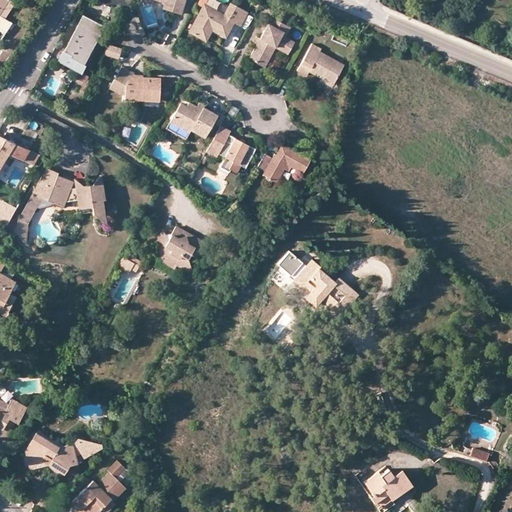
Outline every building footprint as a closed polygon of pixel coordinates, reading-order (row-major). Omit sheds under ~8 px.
[(0,0),(0,13),(8,0),(0,0)] [(166,0),(166,1),(165,7),(181,12),(184,0),(166,0)] [(233,22),(240,25),(247,12),(230,2),(224,13),(204,2),(188,30),(206,39),(211,29),(225,36),(233,22)] [(276,43),(290,51),(296,40),(287,34),(291,24),(272,14),(250,55),(265,64),(276,43)] [(71,58),(84,64),(103,26),(83,15),(64,50),(73,55),(71,58)] [(106,43),(104,54),(117,57),(119,46),(106,43)] [(320,48),(312,43),(297,70),(305,75),(308,70),(333,83),(343,64),(318,51),(320,48)] [(80,70),(84,64),(71,58),(73,55),(64,50),(59,59),(80,70)] [(122,67),(110,88),(119,93),(126,93),(135,93),(135,100),(159,101),(160,78),(143,77),(142,75),(134,75),(133,73),(122,67)] [(201,109),(197,107),(188,102),(185,106),(180,103),(170,120),(189,132),(191,129),(204,137),(217,115),(202,107),(201,109)] [(218,124),(221,126),(227,115),(224,114),(218,124)] [(43,123),(31,117),(27,126),(38,132),(43,123)] [(189,132),(170,120),(167,126),(185,138),(189,132)] [(251,157),(255,150),(228,135),(227,137),(219,133),(214,143),(220,147),(217,152),(224,156),(219,166),(228,172),(229,169),(235,173),(240,166),(244,168),(247,163),(251,157)] [(3,137),(0,135),(0,166),(8,153),(23,160),(30,149),(17,143),(9,140),(3,137)] [(214,143),(210,148),(217,152),(220,147),(214,143)] [(287,156),(289,152),(281,148),(276,156),(280,158),(283,154),(287,156)] [(40,154),(30,149),(23,160),(33,164),(40,154)] [(264,154),(256,168),(264,172),(262,176),(264,176),(268,182),(275,183),(283,170),(287,171),(290,167),(300,173),(308,161),(290,150),(289,152),(287,156),(283,154),(280,158),(276,156),(273,155),(271,158),(264,154)] [(84,186),(76,188),(70,188),(73,182),(57,175),(47,200),(54,203),(62,207),(65,202),(77,200),(78,205),(80,205),(91,203),(93,213),(94,215),(99,214),(100,215),(105,215),(102,197),(104,195),(101,178),(96,178),(92,185),(84,186)] [(75,179),(76,188),(84,186),(75,179)] [(19,216),(27,221),(34,209),(45,206),(54,203),(47,200),(32,193),(19,216)] [(91,203),(80,205),(81,214),(93,213),(91,203)] [(99,214),(94,215),(106,223),(105,215),(100,215),(99,214)] [(15,232),(24,244),(26,224),(27,221),(19,216),(17,219),(15,232)] [(0,223),(0,226),(5,229),(9,223),(2,220),(0,223)] [(190,255),(198,240),(175,227),(166,242),(161,240),(153,253),(158,257),(157,259),(174,268),(176,265),(190,273),(187,259),(190,255)] [(161,240),(166,242),(162,230),(152,249),(149,252),(151,261),(157,259),(158,257),(153,253),(161,240)] [(206,244),(198,240),(190,255),(197,259),(206,244)] [(132,264),(137,255),(127,249),(122,258),(132,264)] [(277,264),(291,275),(302,262),(288,250),(277,264)] [(319,297),(340,315),(358,295),(338,278),(334,282),(318,267),(320,265),(311,258),(305,265),(291,280),(307,294),(304,297),(313,305),(319,297)] [(15,282),(0,273),(0,302),(4,304),(15,282)] [(297,341),(289,350),(293,353),(300,344),(297,341)] [(0,398),(0,405),(7,408),(8,404),(6,403),(6,401),(0,398)] [(0,405),(0,427),(1,428),(0,430),(0,437),(5,440),(15,421),(18,422),(27,407),(13,398),(10,401),(7,400),(6,401),(6,403),(8,404),(7,408),(0,405)] [(39,459),(47,464),(63,473),(68,465),(77,463),(72,444),(59,446),(36,433),(24,450),(25,454),(31,452),(33,460),(39,459)] [(118,444),(114,451),(121,455),(125,449),(118,444)] [(472,448),(470,454),(486,460),(488,453),(472,448)] [(29,469),(47,464),(39,459),(33,460),(31,452),(25,454),(29,469)] [(376,510),(382,506),(412,486),(401,470),(392,475),(388,468),(378,475),(376,473),(359,484),(376,510)] [(124,470),(117,474),(125,485),(131,481),(124,470)] [(72,501),(83,511),(97,511),(104,505),(110,511),(116,504),(113,501),(126,488),(109,471),(96,483),(93,480),(72,501)] [(47,495),(36,506),(42,511),(44,511),(54,502),(47,495)]
